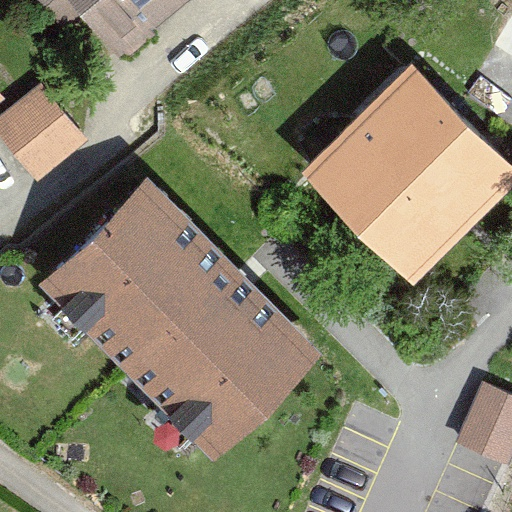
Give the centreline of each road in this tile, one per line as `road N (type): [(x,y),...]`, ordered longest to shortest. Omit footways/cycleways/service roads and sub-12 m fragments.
road 1 (unknown): [(174,511),(209,472),(311,391),(473,353)]
road 2 (residential): [(392,511),(460,369),(511,315)]
